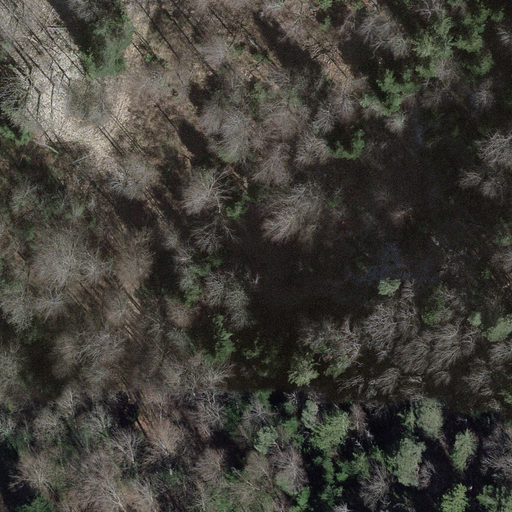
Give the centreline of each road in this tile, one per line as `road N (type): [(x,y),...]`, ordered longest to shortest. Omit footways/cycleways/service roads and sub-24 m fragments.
road 1 (track): [(108,144),(129,267),(131,381),(106,449),(49,511)]
road 2 (track): [(157,0),(108,144),(0,100)]
